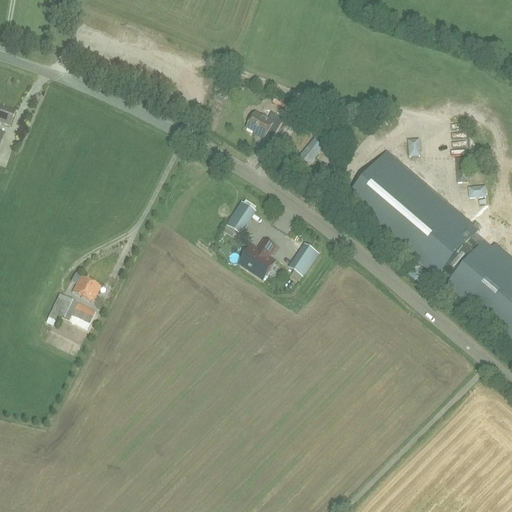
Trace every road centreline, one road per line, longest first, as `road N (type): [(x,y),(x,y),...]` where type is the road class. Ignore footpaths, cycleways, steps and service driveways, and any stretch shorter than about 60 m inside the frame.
road 1 (tertiary): [(488,365),(305,214),(225,161),(118,102),(0,56)]
road 2 (unclassified): [(342,511),(488,365)]
